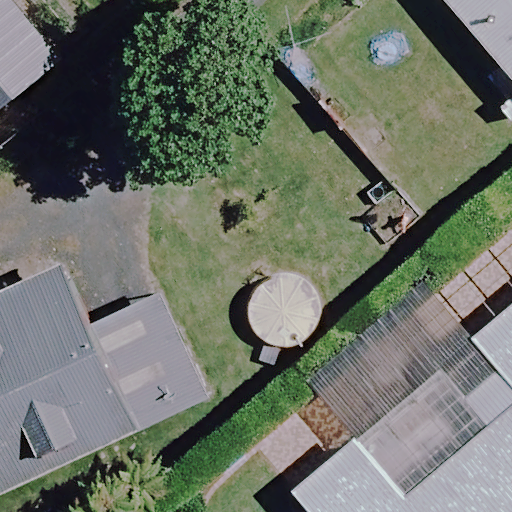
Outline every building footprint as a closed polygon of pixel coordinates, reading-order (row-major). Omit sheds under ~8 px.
[(0,0),(0,85),(42,52),(0,0)] [(511,0),(446,0),(511,76),(511,0)] [(304,273),(294,270),(285,269),(276,270),(267,272),(259,276),(252,281),(246,287),(241,294),(237,302),(234,311),(234,320),(234,328),(236,337),(240,345),(245,353),(251,359),(259,364),(267,368),(275,370),(284,371),(293,370),(301,368),(309,364),(317,359),(323,353),(328,346),(332,338),(334,329),(335,320),(334,312),(332,303),(328,295),(324,288),(317,282),(310,276),(304,273)] [(101,339),(74,272),(0,301),(0,496),(204,413),(164,313),(101,339)] [(511,511),(511,275),(460,320),(480,344),(300,497),(312,511),(511,511)]
